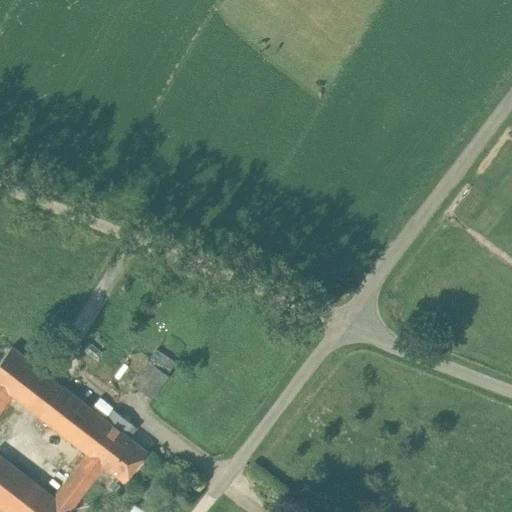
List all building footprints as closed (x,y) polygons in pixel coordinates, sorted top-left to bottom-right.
[(61,387),(8,348),(0,358),(0,405),(10,392),(40,414),(61,387)] [(162,377),(143,363),(127,384),(147,398),(162,377)] [(107,421),(61,387),(40,414),(88,450),(100,459),(120,431),(107,421)] [(131,424),(114,411),(107,421),(120,431),(124,434),(131,424)] [(124,434),(120,431),(100,459),(106,463),(126,478),(147,451),(124,434)] [(88,450),(53,498),(71,511),(106,463),(100,459),(88,450)] [(53,498),(0,458),(0,511),(69,511),(71,511),(53,498)]
